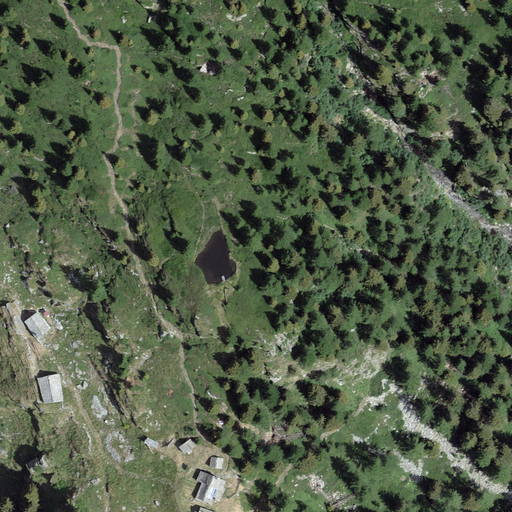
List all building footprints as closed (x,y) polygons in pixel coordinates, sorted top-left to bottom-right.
[(39,313),(23,324),(35,341),(51,330),(39,313)] [(59,377),(38,381),(44,407),(64,403),(59,377)] [(189,441),(179,449),(185,455),(194,447),(189,441)] [(223,459),(212,457),(211,466),(221,468),(223,459)] [(220,477),(199,470),(196,482),(200,483),(194,500),(211,505),(213,499),(218,501),(225,481),(219,479),(220,477)]
